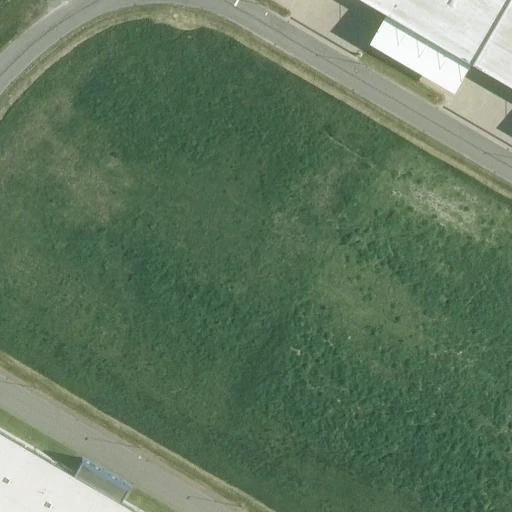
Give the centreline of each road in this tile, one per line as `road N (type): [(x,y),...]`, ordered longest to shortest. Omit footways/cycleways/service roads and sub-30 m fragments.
road 1 (residential): [(511,166),(225,0)]
road 2 (residential): [(0,389),(211,511)]
